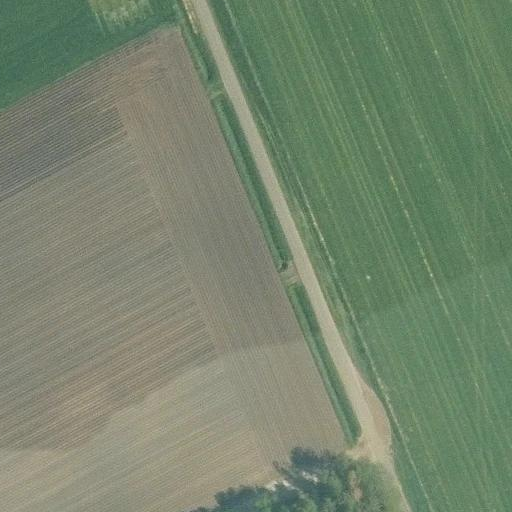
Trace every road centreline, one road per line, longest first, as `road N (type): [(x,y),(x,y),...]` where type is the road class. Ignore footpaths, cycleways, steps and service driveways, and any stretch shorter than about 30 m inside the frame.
road 1 (unclassified): [(401,511),(196,0)]
road 2 (track): [(248,511),(375,445)]
